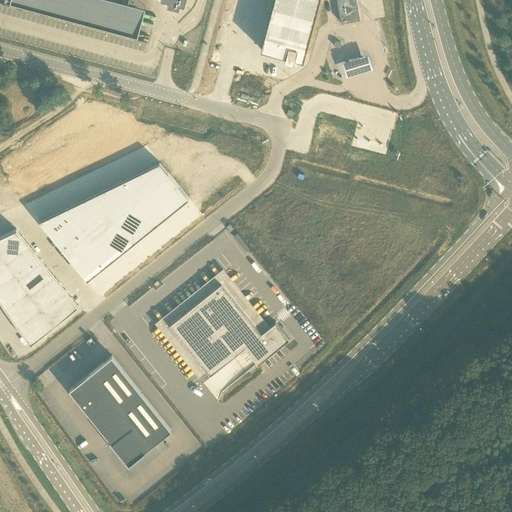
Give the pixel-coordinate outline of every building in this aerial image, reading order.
[(143,36),(150,3),(136,0),(14,0),(13,8),(143,36)] [(185,0),(166,0),(168,0),(167,5),(179,8),(180,4),(184,5),(185,0)] [(269,0),(257,49),(281,55),(280,59),(289,61),(290,57),(298,60),(314,0),(269,0)] [(337,0),(341,23),(354,21),(354,20),(360,19),(356,0),(337,0)] [(369,58),(343,65),(347,79),(373,71),(369,58)] [(160,157),(38,216),(86,276),(189,193),(197,203),(243,167),(241,158),(207,149),(167,168),(160,157)] [(15,231),(0,237),(0,301),(28,340),(74,304),(15,231)] [(222,283),(169,324),(210,375),(244,348),(258,365),(261,362),(290,339),(276,322),(262,333),(222,283)] [(129,465),(131,463),(131,462),(144,452),(172,430),(112,355),(69,389),(111,441),(110,441),(127,462),(129,465)]
